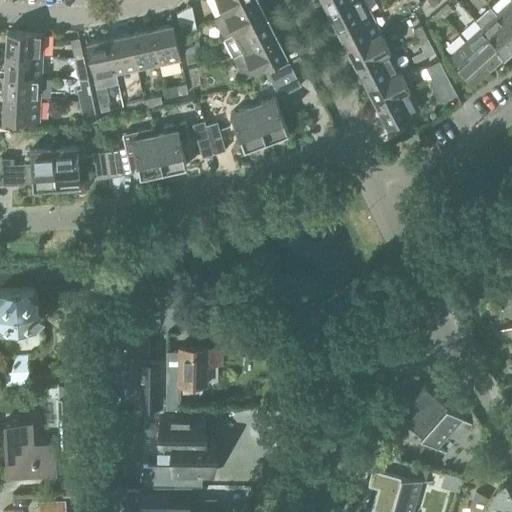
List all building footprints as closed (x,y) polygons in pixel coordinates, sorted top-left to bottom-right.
[(224,39),(235,33),(267,17),(258,0),(250,0),(224,13),(214,19),(224,39)] [(217,0),(224,13),(250,0),(217,0)] [(345,0),(323,0),(328,9),(345,0)] [(370,11),(364,0),(345,0),(328,9),(338,28),(370,11)] [(511,0),(498,0),(491,6),(511,28),(511,0)] [(447,2),(440,9),(445,15),(453,8),(447,2)] [(190,31),(196,27),(191,5),(178,12),(177,9),(176,9),(181,33),(190,31)] [(505,52),(511,46),(511,28),(491,6),(491,7),(490,6),(475,20),(480,26),(481,25),(505,52)] [(438,22),(445,15),(440,9),(432,16),(438,22)] [(380,31),(370,11),(338,28),(348,48),(380,31)] [(244,52),(276,35),(267,17),(235,33),(224,39),(233,56),(244,51),(244,52)] [(173,23),(151,28),(159,64),(181,59),(173,23)] [(414,28),(418,36),(425,32),(421,25),(414,28)] [(481,25),(480,26),(467,38),(491,65),(505,52),(481,25)] [(151,28),(130,33),(138,68),(159,64),(151,28)] [(7,30),(6,53),(42,55),(44,32),(7,30)] [(181,33),(183,41),(192,39),(190,31),(181,33)] [(348,48),(358,67),(390,50),(380,31),(348,48)] [(421,44),(429,40),(425,32),(418,36),(421,44)] [(130,33),(109,37),(116,73),(138,68),(130,33)] [(287,56),(276,35),(244,52),(244,51),(233,56),(244,78),(287,56)] [(70,39),(74,56),(83,54),(79,37),(70,39)] [(119,82),(116,73),(109,37),(86,42),(96,87),(119,82)] [(474,81),(491,65),(467,38),(449,54),(474,81)] [(368,86),(400,69),(390,50),(358,67),(368,86)] [(42,55),(6,53),(5,75),(41,77),(42,55)] [(83,54),(74,56),(79,79),(88,79),(83,54)] [(426,67),(431,77),(444,70),(439,60),(426,67)] [(268,73),(279,95),(301,84),(289,62),(268,73)] [(191,77),(199,75),(198,66),(189,68),(191,77)] [(368,86),(377,105),(409,88),(400,69),(368,86)] [(444,70),(431,77),(432,78),(428,80),(440,102),(456,94),(444,70)] [(40,98),(41,77),(5,75),(4,97),(40,98)] [(201,83),(199,75),(191,77),(192,84),(201,83)] [(92,98),(88,79),(79,79),(81,88),(77,89),(80,101),(92,98)] [(186,84),(178,85),(179,94),(188,92),(186,84)] [(420,109),(409,88),(377,105),(388,125),(420,109)] [(144,99),(146,107),(162,104),(161,95),(144,99)] [(275,95),(253,104),(267,141),(289,132),(275,95)] [(40,98),(4,97),(3,119),(39,121),(40,98)] [(96,118),(92,98),(80,101),(84,120),(96,118)] [(144,99),(127,102),(129,111),(146,107),(144,99)] [(108,100),(99,102),(101,110),(110,109),(108,100)] [(267,141),(253,104),(230,112),(244,149),(267,141)] [(165,130),(155,132),(164,171),(187,166),(181,139),(189,137),(186,120),(164,125),(165,130)] [(202,156),(214,153),(206,124),(205,120),(193,124),(202,156)] [(217,121),(206,124),(214,153),(226,149),(217,121)] [(140,177),(164,171),(155,132),(153,126),(122,133),(127,154),(135,152),(140,177)] [(54,147),(57,187),(81,185),(78,156),(86,156),(85,145),(78,146),(54,147)] [(57,187),(54,147),(30,149),(31,163),(13,164),(14,158),(1,157),(0,180),(0,183),(12,184),(32,182),(33,188),(57,187)] [(106,150),(110,176),(121,174),(118,149),(106,150)] [(98,177),(110,176),(106,150),(94,152),(98,177)] [(21,330),(33,330),(43,319),(38,315),(37,300),(38,299),(39,293),(32,288),(27,289),(27,288),(25,289),(8,290),(6,289),(6,290),(0,289),(0,322),(15,337),(21,330)] [(108,347),(108,363),(117,363),(116,376),(136,377),(136,404),(162,405),(163,360),(145,360),(146,332),(117,332),(117,347),(108,347)] [(166,350),(166,408),(181,408),(181,384),(206,384),(206,365),(222,365),(223,345),(180,345),(180,350),(166,350)] [(17,354),(13,364),(11,369),(1,370),(2,385),(29,383),(28,354),(17,354)] [(58,384),(59,397),(76,396),(75,384),(58,384)] [(406,420),(437,447),(463,418),(425,384),(414,397),(421,403),(406,420)] [(143,464),(143,483),(173,484),(173,485),(202,485),(203,473),(212,473),(213,434),(203,434),(203,416),(161,416),(161,440),(173,440),(173,464),(143,464)] [(4,421),(6,462),(19,462),(19,471),(58,470),(57,441),(34,442),(33,420),(4,421)] [(371,505),(394,511),(412,511),(422,479),(417,478),(421,465),(386,455),(383,467),(373,465),(368,481),(378,484),(371,505)] [(463,477),(445,472),(441,486),(459,491),(463,477)] [(511,511),(511,494),(505,481),(502,483),(499,485),(496,488),(493,491),(490,494),(488,497),(487,501),(485,505),(484,509),(484,511),(511,511)] [(126,488),(126,511),(151,511),(213,511),(214,504),(189,504),(189,489),(126,488)] [(64,511),(63,502),(38,503),(38,511),(64,511)]
